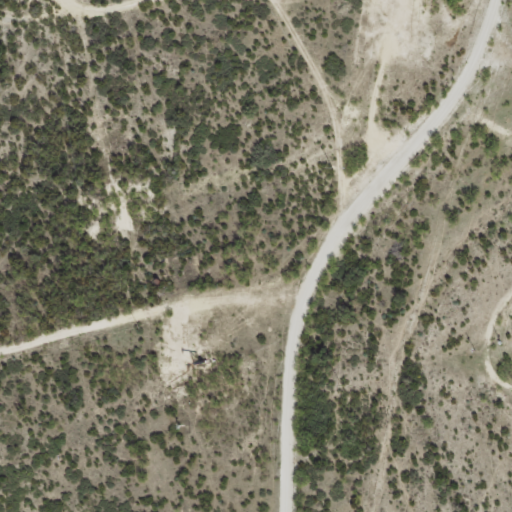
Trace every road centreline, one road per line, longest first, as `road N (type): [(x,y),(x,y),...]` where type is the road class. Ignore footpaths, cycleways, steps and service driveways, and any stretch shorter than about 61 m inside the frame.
road 1 (residential): [(325,511),(328,449),(343,419),(359,127)]
road 2 (residential): [(0,363),(164,310),(274,293),(352,264)]
road 3 (residential): [(0,9),(67,15),(298,0)]
road 4 (residential): [(511,145),(359,127),(298,0)]
